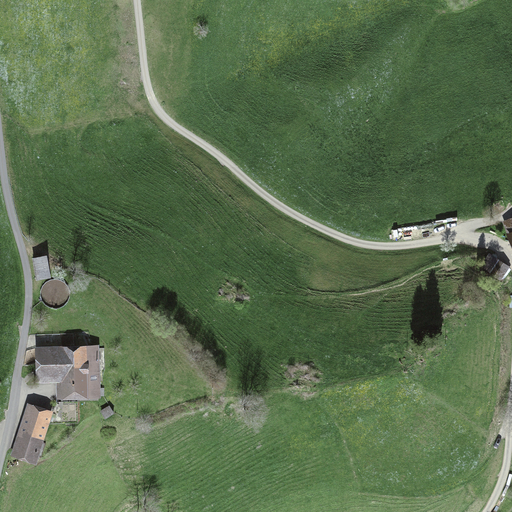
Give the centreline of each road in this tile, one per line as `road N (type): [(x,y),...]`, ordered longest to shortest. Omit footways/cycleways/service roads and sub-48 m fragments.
road 1 (track): [(137,0),(155,106),(263,194),(367,245),(458,236)]
road 2 (unclassified): [(0,139),(28,277),(0,463)]
